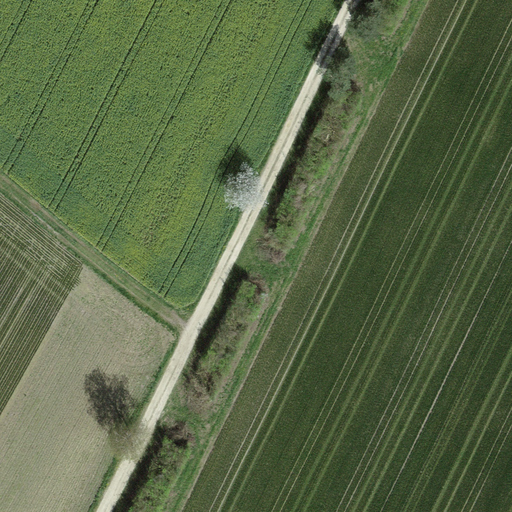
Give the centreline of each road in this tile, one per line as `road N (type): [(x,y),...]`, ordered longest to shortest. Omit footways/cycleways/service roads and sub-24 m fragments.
road 1 (track): [(104,511),(353,0)]
road 2 (track): [(190,332),(0,177)]
